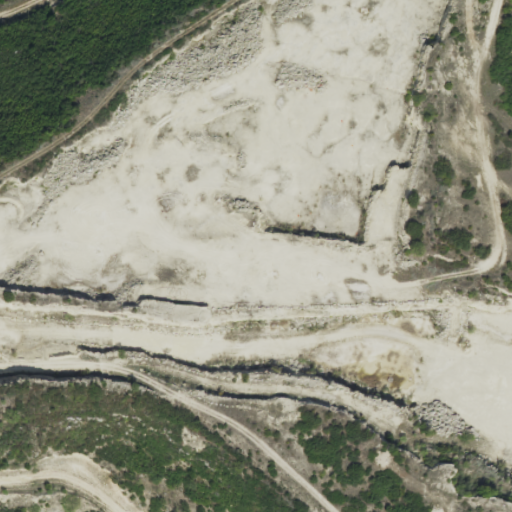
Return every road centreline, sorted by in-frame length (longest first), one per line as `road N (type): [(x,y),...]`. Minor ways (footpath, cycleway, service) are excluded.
road 1 (residential): [(0,221),(44,214),(220,116),(335,101),(470,121)]
road 2 (residential): [(470,222),(462,0)]
